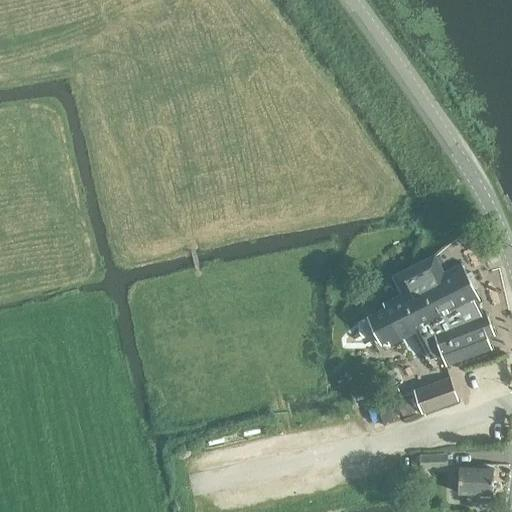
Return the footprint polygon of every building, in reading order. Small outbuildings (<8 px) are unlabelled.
[(469,276),(463,264),(445,273),(437,255),(394,276),(403,294),(384,303),(387,307),(369,316),(382,343),(389,340),(391,344),(402,339),(414,333),(413,332),(417,330),(429,354),(433,359),(443,355),(447,366),(493,349),(489,338),(496,335),(487,313),(484,314),(477,302),(481,300),(476,291),(473,292),(471,288),(478,284),(474,274),(469,276)] [(459,400),(451,378),(414,390),(414,391),(394,398),(404,419),(422,414),(422,413),(459,400)] [(450,453),(421,454),(421,467),(450,466),(450,453)] [(421,467),(421,475),(449,476),(449,468),(421,467)] [(493,469),(459,468),(458,494),(493,495),(493,469)]
